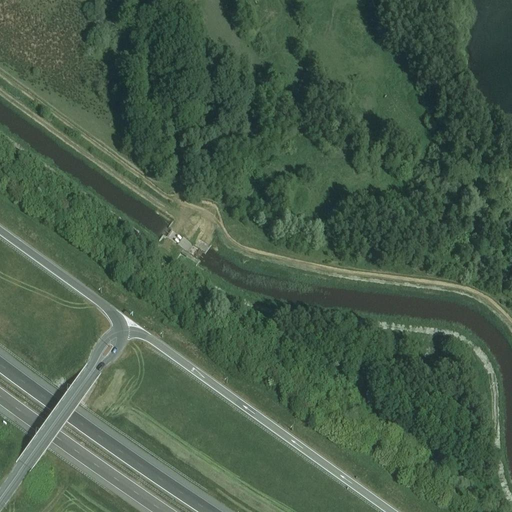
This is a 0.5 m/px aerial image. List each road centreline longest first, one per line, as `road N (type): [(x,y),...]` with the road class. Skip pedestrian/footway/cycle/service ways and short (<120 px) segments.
road 1 (motorway): [(390,511),(145,335),(122,332)]
road 2 (motorway): [(213,511),(0,362)]
road 3 (motorway): [(0,395),(164,511)]
road 4 (motorway): [(122,332),(108,309),(0,230)]
road 5 (secondary): [(0,500),(92,372)]
